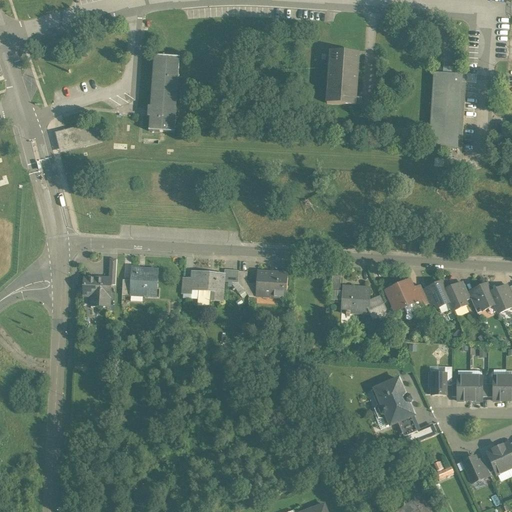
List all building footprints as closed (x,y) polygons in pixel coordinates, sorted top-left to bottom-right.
[(356,106),(360,55),(330,52),(326,104),(356,106)] [(150,132),(175,133),(179,59),(155,58),(151,113),(150,132)] [(463,77),(434,75),(429,148),(457,150),(463,77)] [(105,143),(100,124),(57,135),(62,154),(105,143)] [(158,272),(139,270),(139,269),(131,269),(131,282),(130,297),(156,298),(158,272)] [(247,273),(238,272),(238,284),(248,297),(256,298),(256,285),(246,284),(247,273)] [(288,274),(257,273),(256,285),(256,298),(286,300),(288,274)] [(224,276),(192,274),(192,281),(191,291),(192,291),(206,292),(206,301),(222,302),(224,276)] [(340,278),(332,277),(331,292),(339,292),(340,278)] [(109,280),(84,279),(83,295),(93,295),(92,307),(109,308),(110,286),(111,280),(109,280)] [(192,281),(183,280),(182,295),(192,295),(192,291),(191,291),(192,281)] [(131,282),(123,281),(122,296),(130,297),(131,282)] [(409,282),(386,292),(395,313),(418,303),(413,290),(409,282)] [(441,283),(428,289),(428,290),(435,306),(437,310),(450,304),(445,292),(441,283)] [(468,295),(463,284),(458,287),(465,302),(470,300),(468,295)] [(423,293),(420,286),(413,290),(418,303),(420,309),(429,305),(423,293)] [(445,292),(450,304),(454,312),(467,306),(465,302),(458,287),(457,286),(445,292)] [(490,294),(486,286),(473,292),(474,293),(481,308),(482,312),(495,306),(490,294)] [(511,303),(511,295),(508,287),(503,289),(510,305),(511,303)] [(370,290),(343,288),(341,314),(346,314),(346,316),(349,316),(350,314),(368,315),(368,309),(369,303),(370,290)] [(503,289),(502,289),(490,294),(495,306),(499,315),(511,309),(510,305),(503,289)] [(435,306),(428,290),(423,293),(429,305),(430,308),(435,306)] [(474,293),(468,295),(470,300),(475,311),(481,308),(474,293)] [(376,303),(369,303),(368,309),(370,310),(370,312),(374,320),(378,318),(380,321),(389,317),(381,301),(376,303)] [(445,375),(430,375),(430,390),(431,390),(431,396),(446,396),(446,387),(446,375),(445,375)] [(470,378),(458,378),(457,385),(457,398),(457,402),(469,402),(470,378)] [(482,378),(470,378),(469,402),(481,402),(482,378)] [(505,378),(494,378),(493,385),(493,398),(493,402),(505,402),(505,378)] [(410,397),(407,396),(405,396),(398,380),(374,390),(382,407),(380,408),(379,410),(381,416),(384,416),(385,416),(390,427),(397,424),(411,418),(414,417),(409,405),(411,404),(412,401),(410,397)] [(411,418),(397,424),(404,438),(417,433),(411,418)] [(511,452),(509,445),(508,444),(497,449),(507,471),(511,469),(511,452)] [(497,449),(487,454),(487,455),(494,472),(496,476),(507,471),(497,449)] [(494,472),(487,455),(482,458),(483,460),(489,474),(494,472)] [(477,462),(475,458),(462,464),(472,485),(485,479),(477,462)] [(489,474),(483,460),(477,462),(485,479),(490,476),(489,474)] [(444,479),(456,474),(453,466),(440,472),(444,479)] [(433,511),(422,497),(400,511),(433,511)]
